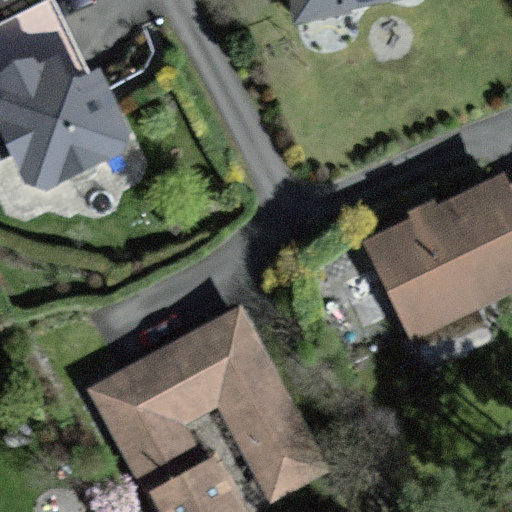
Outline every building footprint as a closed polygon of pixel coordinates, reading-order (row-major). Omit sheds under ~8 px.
[(404,0),(288,0),(293,23),(404,0)] [(130,140),(95,71),(74,82),(56,47),(0,75),(0,166),(15,159),(30,189),(130,140)] [(511,185),(503,190),(367,247),(407,341),(511,296),(511,185)] [(182,427),(217,408),(270,504),(331,471),(245,316),(92,400),(138,482),(195,451),(182,427)] [(245,511),(214,458),(149,495),(158,511),(245,511)]
